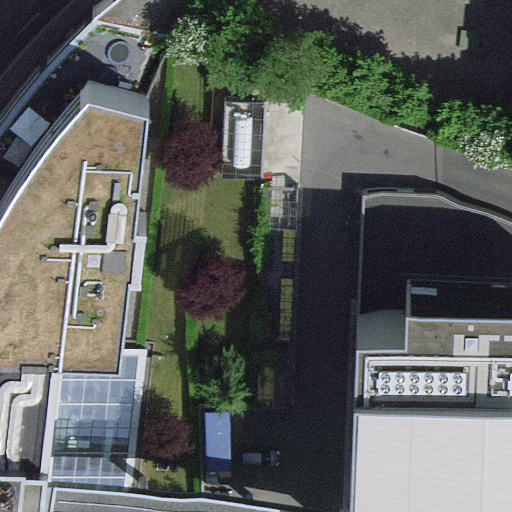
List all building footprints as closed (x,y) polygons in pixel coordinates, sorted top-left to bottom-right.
[(108,0),(97,9),(106,12),(174,36),(204,16),(223,0),(108,0)] [(511,0),(223,0),(204,16),(460,108),(511,113),(511,0)] [(0,338),(134,356),(158,51),(174,36),(106,12),(70,50),(0,149),(0,338)] [(368,192),(365,320),(410,323),(411,287),(511,289),(511,220),(440,195),(368,192)] [(511,511),(511,289),(411,287),(410,323),(365,320),(358,511),(511,511)] [(0,511),(123,511),(142,357),(134,356),(0,338),(0,511)]
